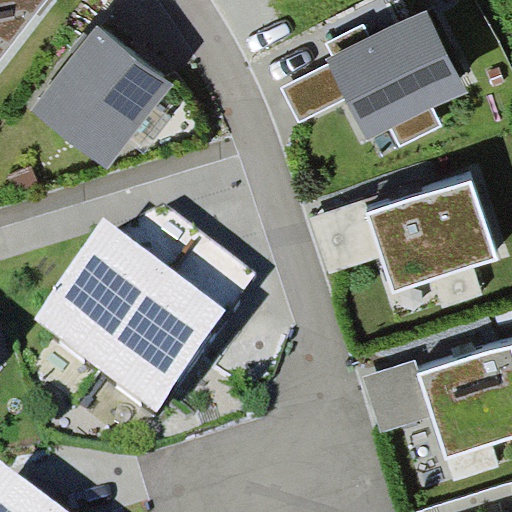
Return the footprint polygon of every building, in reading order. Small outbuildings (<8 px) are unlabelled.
[(0,0),(0,60),(49,0),(0,0)] [(468,91),(427,10),(371,37),(332,56),(326,58),(329,63),(347,98),(367,140),(391,129),(433,108),(468,91)] [(174,80),(97,21),(30,106),(108,166),(174,80)] [(332,56),(371,37),(364,23),(326,43),(332,56)] [(299,121),(347,98),(329,63),(281,86),(299,121)] [(442,126),(433,108),(391,129),(400,147),(442,126)] [(38,182),(31,164),(8,173),(16,191),(38,182)] [(370,211),(366,212),(381,256),(393,292),(498,258),(471,180),(370,211)] [(330,273),(381,256),(366,212),(370,211),(366,199),(311,217),(330,273)] [(168,264),(103,218),(34,318),(93,365),(168,264)] [(228,309),(168,264),(93,365),(157,410),(228,309)] [(511,439),(511,344),(420,373),(418,374),(431,416),(445,460),(511,439)] [(420,373),(416,359),(363,376),(381,432),(431,416),(418,374),(420,373)] [(0,511),(58,511),(63,506),(0,457),(0,511)]
